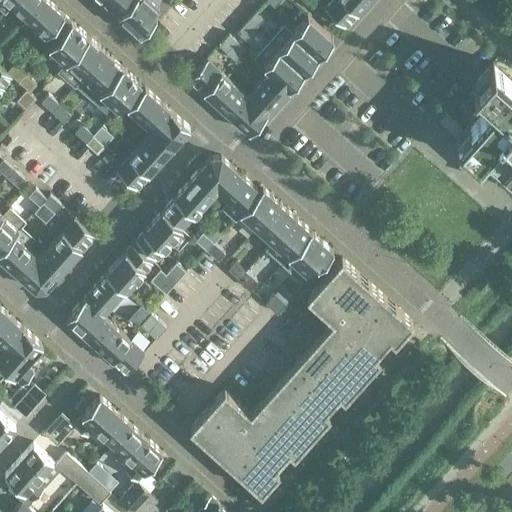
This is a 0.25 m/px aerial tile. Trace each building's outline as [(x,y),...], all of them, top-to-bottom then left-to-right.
[(0,0),(0,6),(5,11),(12,3),(13,4),(14,3),(14,2),(15,0),(0,0)] [(14,3),(13,4),(19,9),(53,40),(48,45),(49,46),(72,20),(49,0),(15,0),(14,2),(14,3)] [(103,0),(118,13),(130,0),(103,0)] [(159,4),(154,0),(130,0),(118,13),(140,33),(157,15),(152,11),(159,4)] [(330,0),(325,6),(345,24),(366,0),(330,0)] [(257,8),(247,19),(255,26),(265,15),(257,8)] [(308,15),(293,31),(318,54),(333,38),(308,15)] [(245,38),(255,26),(247,19),(237,31),(245,38)] [(72,20),(49,46),(66,61),(89,36),(72,20)] [(318,54),(293,31),(284,23),(269,39),(304,70),(318,54)] [(228,50),(237,40),(229,32),(220,43),(228,50)] [(89,36),(66,61),(58,70),(75,86),(76,84),(83,77),(106,51),(89,36)] [(304,70),(269,39),(255,55),(289,86),(304,70)] [(244,46),(237,40),(228,50),(235,57),(244,46)] [(99,92),(123,66),(106,51),(83,77),(76,84),(93,99),(99,92)] [(269,69),(247,93),(248,94),(230,114),(249,131),(289,86),(255,55),(254,56),(269,69)] [(207,57),(189,77),(230,114),(248,94),(247,93),(207,57)] [(511,79),(493,63),(494,62),(493,61),(472,84),(473,85),(491,101),(457,140),(456,139),(455,140),(479,161),(479,160),(485,153),(511,177),(511,79)] [(25,72),(14,62),(7,70),(12,74),(18,80),(25,72)] [(0,63),(0,87),(12,74),(7,70),(0,63)] [(123,66),(99,92),(117,108),(140,82),(123,66)] [(36,82),(25,72),(18,80),(26,87),(29,90),(36,82)] [(190,126),(145,86),(127,106),(152,128),(153,128),(173,146),(190,126)] [(29,90),(26,87),(16,99),(26,107),(36,96),(29,90)] [(48,92),(41,100),(52,110),(59,103),(48,92)] [(70,113),(59,103),(52,110),(64,120),(70,113)] [(82,123),(75,130),(86,141),(93,133),(82,123)] [(99,126),(93,133),(104,144),(111,136),(99,126)] [(136,186),(173,146),(153,128),(152,128),(116,168),(136,186)] [(93,133),(86,141),(97,151),(104,144),(93,133)] [(210,155),(198,169),(218,187),(217,188),(229,198),(222,206),(235,218),(260,190),(259,189),(221,154),(210,155)] [(14,168),(3,157),(0,160),(0,168),(7,175),(14,168)] [(26,178),(14,168),(7,175),(19,186),(26,178)] [(198,169),(162,209),(182,227),(217,188),(218,187),(198,169)] [(46,196),(35,186),(28,194),(39,204),(43,201),(46,196)] [(260,190),(235,218),(241,213),(256,226),(279,201),(262,186),(259,189),(260,190)] [(50,193),(46,196),(43,201),(54,211),(61,203),(50,193)] [(54,211),(43,201),(39,204),(36,208),(48,218),(54,211)] [(279,201),(256,226),(272,241),(295,215),(279,201)] [(0,248),(21,225),(26,220),(10,205),(2,213),(0,215),(0,248)] [(162,209),(135,239),(156,257),(170,240),(178,247),(190,234),(182,227),(162,209)] [(74,215),(38,255),(38,256),(58,273),(94,233),(74,215)] [(281,263),(311,230),(295,215),(272,241),(265,248),(281,263)] [(220,233),(209,223),(202,231),(213,241),(220,233)] [(34,236),(21,225),(0,248),(0,256),(35,288),(45,288),(58,273),(38,256),(38,255),(27,245),(34,236)] [(317,267),(333,249),(311,230),(281,263),(299,278),(313,263),(317,267)] [(213,241),(202,231),(195,238),(207,249),(213,241)] [(225,251),(214,241),(207,249),(218,259),(225,251)] [(132,242),(106,271),(126,289),(153,260),(132,242)] [(390,346),(413,320),(342,257),(307,296),(333,319),(250,411),(224,388),(190,426),(261,490),(284,465),(285,466),(287,464),(285,463),(288,460),(289,462),(291,460),(289,459),(338,404),(340,405),(341,404),(339,402),(389,348),(390,349),(392,347),(390,346)] [(228,268),(239,278),(246,270),(234,260),(228,268)] [(176,261),(166,272),(176,281),(186,269),(176,261)] [(257,280),(246,270),(239,278),(250,288),(257,280)] [(66,316),(86,334),(103,314),(104,314),(126,289),(106,271),(66,316)] [(166,292),(176,281),(166,272),(156,283),(166,292)] [(274,292),(266,302),(277,312),(286,302),(274,292)] [(24,326),(0,305),(0,341),(5,346),(6,347),(24,326)] [(148,330),(159,318),(151,311),(141,323),(148,330)] [(144,350),(104,314),(103,314),(86,334),(126,370),(144,350)] [(166,325),(159,318),(148,330),(156,337),(166,325)] [(26,363),(43,344),(24,326),(6,347),(5,346),(0,351),(0,377),(7,369),(22,383),(34,370),(26,363)] [(26,414),(46,392),(34,382),(14,404),(26,414)] [(131,422),(99,394),(74,422),(61,411),(44,430),(57,442),(74,423),(87,434),(94,426),(113,442),(131,422)] [(0,442),(16,425),(0,411),(0,442)] [(137,478),(162,451),(131,422),(113,442),(131,459),(124,467),(137,479),(119,498),(133,510),(150,490),(137,478)] [(53,459),(33,441),(5,473),(14,481),(8,487),(22,500),(27,505),(44,485),(36,478),(53,459)] [(56,462),(78,481),(88,470),(66,450),(56,462)] [(110,490),(88,470),(78,481),(100,501),(110,490)] [(230,511),(210,493),(198,506),(204,511),(230,511)] [(12,511),(35,511),(27,505),(22,500),(12,511)] [(112,511),(103,503),(94,511),(112,511)]
